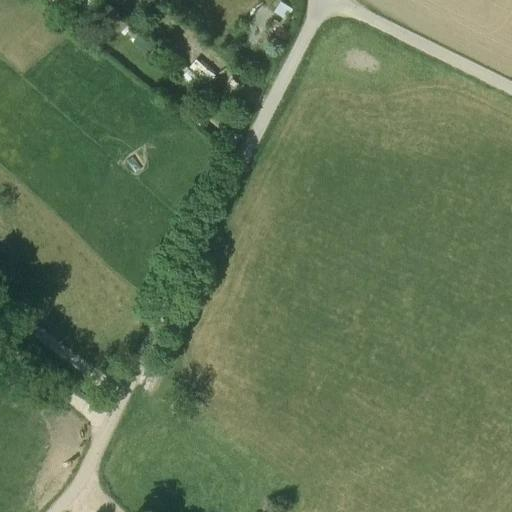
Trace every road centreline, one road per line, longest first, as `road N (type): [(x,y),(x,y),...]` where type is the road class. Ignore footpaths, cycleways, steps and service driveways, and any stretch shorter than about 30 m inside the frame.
road 1 (track): [(324,0),(74,489),(52,511)]
road 2 (track): [(330,0),(511,88)]
